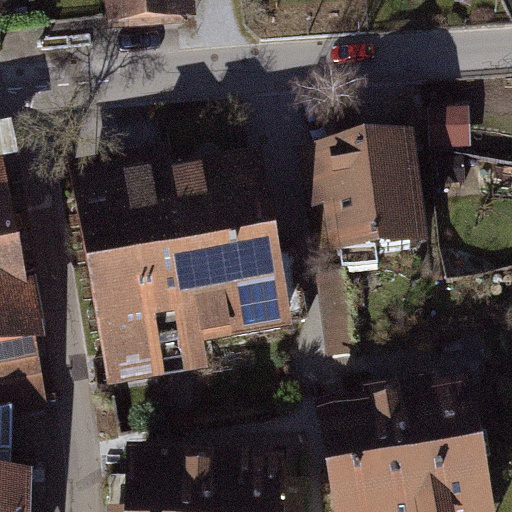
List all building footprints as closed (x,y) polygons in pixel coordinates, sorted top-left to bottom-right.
[(196,0),(106,0),(108,31),(189,27),(188,18),(197,17),(196,0)] [(466,111),(431,113),(432,148),(468,146),(466,111)] [(419,142),(300,156),(313,263),(431,249),(419,142)] [(166,152),(117,160),(155,378),(204,370),(201,353),(170,175),(166,152)] [(260,159),(170,175),(201,353),(291,338),(260,159)] [(117,160),(68,168),(106,387),(155,378),(117,160)] [(0,415),(10,413),(43,407),(0,175),(0,174),(0,415)] [(444,377),(425,381),(447,511),(501,511),(480,387),(447,393),(444,377)] [(371,390),(373,405),(391,511),(447,511),(425,381),(371,390)] [(391,511),(373,405),(323,414),(339,511),(391,511)] [(0,511),(24,511),(25,482),(10,481),(10,413),(0,415),(0,511)] [(167,511),(168,453),(128,452),(127,511),(167,511)] [(206,511),(208,453),(168,453),(167,511),(206,511)] [(246,511),(247,454),(208,453),(206,511),(246,511)] [(286,511),(287,454),(247,454),(246,511),(286,511)]
